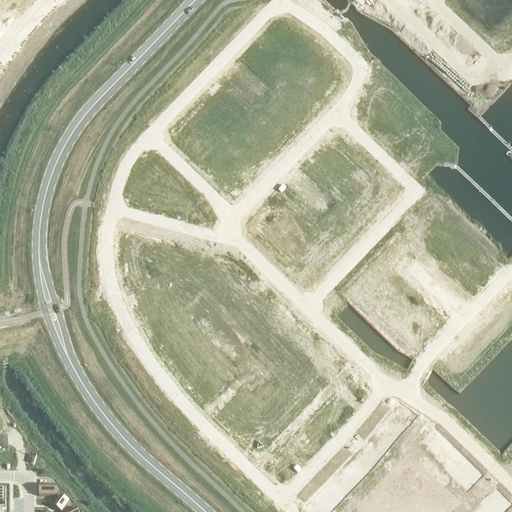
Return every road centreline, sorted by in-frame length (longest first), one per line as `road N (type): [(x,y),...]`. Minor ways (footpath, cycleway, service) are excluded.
road 1 (residential): [(149,136),(272,5),(284,2),(362,66),(335,113)]
road 2 (secondary): [(195,0),(68,136),(43,204),(40,279)]
road 3 (residential): [(110,210),(101,243),(106,293),(122,325),(184,409),(251,472)]
road 4 (residential): [(303,310),(416,190),(335,113)]
road 5 (secondary): [(59,337),(96,406),(202,511)]
road 6 (residential): [(279,499),(341,439),(385,381)]
road 7 (residential): [(358,359),(251,472)]
road 8 (residential): [(335,113),(235,219)]
road 9 (residential): [(511,485),(407,396)]
road 10 (residential): [(227,240),(110,210)]
